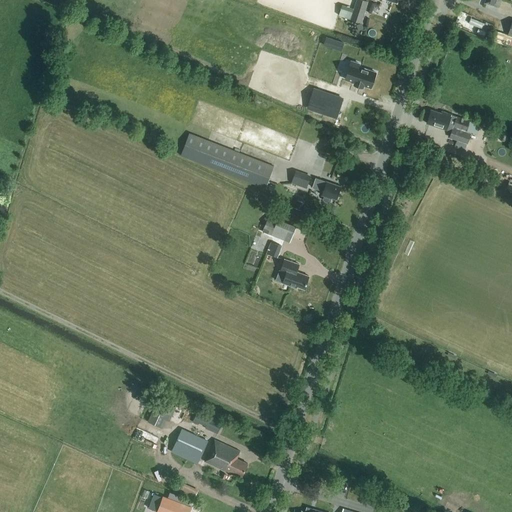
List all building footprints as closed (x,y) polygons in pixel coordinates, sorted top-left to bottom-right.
[(362,23),(368,1),(365,0),(356,0),(351,19),(362,23)] [(341,8),(339,15),(350,19),(352,12),(341,8)] [(345,79),(371,87),(376,72),(359,67),(360,64),(351,61),(345,79)] [(314,89),(308,108),(336,117),(343,98),(314,89)] [(446,130),(451,114),(442,111),(441,113),(431,110),(426,123),(446,130)] [(468,143),(471,133),(471,131),(466,130),(469,121),(456,116),(449,137),(468,143)] [(265,188),(274,166),(189,133),(180,155),(265,188)] [(306,188),(310,177),(295,172),(291,183),(306,188)] [(326,182),(316,177),(312,187),(323,191),(322,195),(324,196),(323,199),(324,201),(328,202),(330,201),(331,199),(331,198),(331,197),(336,199),(341,186),(326,181),(326,182)] [(304,201),(297,199),(294,207),(300,209),(304,201)] [(290,242),(296,227),(268,215),(262,231),(268,233),(268,234),(284,240),(290,242)] [(267,252),(278,257),(283,245),(272,240),(267,252)] [(252,248),(247,260),(260,265),(265,253),(252,248)] [(304,289),(309,276),(296,272),(299,264),(284,259),(280,271),(279,270),(276,280),(283,282),(282,283),(296,288),(297,286),(304,289)] [(147,420),(159,425),(166,407),(155,403),(147,420)] [(210,417),(203,413),(199,423),(206,426),(205,427),(217,433),(223,421),(211,415),(210,417)] [(207,441),(182,430),(172,451),(197,462),(207,441)] [(240,451),(214,439),(204,461),(224,470),(228,471),(228,470),(242,476),(247,463),(236,458),(240,451)] [(188,485),(185,492),(195,496),(198,489),(188,485)] [(157,509),(163,495),(155,492),(150,507),(157,509)] [(189,511),(192,506),(163,495),(156,511),(189,511)]
